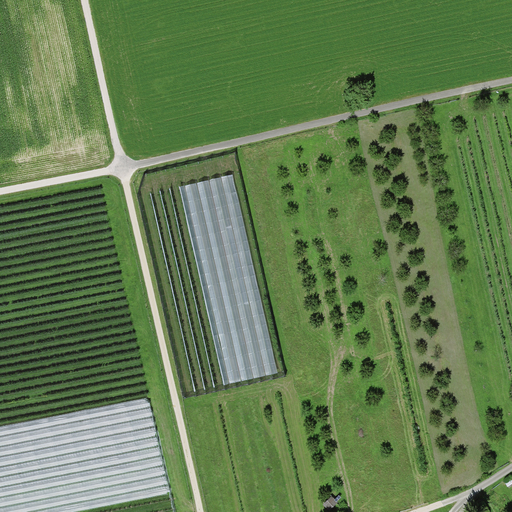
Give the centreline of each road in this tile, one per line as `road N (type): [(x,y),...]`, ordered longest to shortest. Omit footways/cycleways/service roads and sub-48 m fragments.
road 1 (track): [(122,166),(511,78)]
road 2 (track): [(202,511),(122,166)]
road 3 (track): [(122,166),(84,0)]
road 4 (track): [(0,189),(122,166)]
